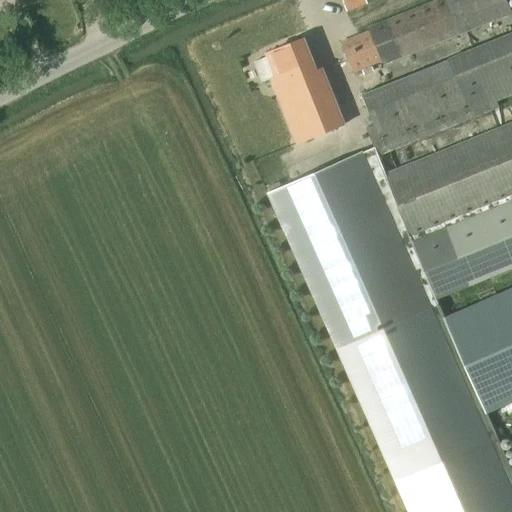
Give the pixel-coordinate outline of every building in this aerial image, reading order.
[(511,9),(508,0),(433,0),(415,8),(368,27),(370,30),(341,42),(354,74),(376,65),(377,68),(415,52),(511,13),(511,9)] [(366,0),(344,0),(348,10),(367,2),(366,0)] [(511,94),(511,32),(448,59),(448,60),(362,95),(374,125),(367,128),(378,156),(499,108),(497,101),(511,94)] [(317,69),(304,38),(267,53),(268,57),(254,62),(262,83),(271,79),(296,144),(345,125),(323,67),(317,69)] [(370,145),(270,189),(342,353),(442,309),(438,298),(511,268),(511,124),(384,176),(370,145)] [(442,309),(342,353),(398,479),(412,511),(511,511),(511,470),(486,412),(489,411),(511,400),(511,287),(445,317),(442,309)]
